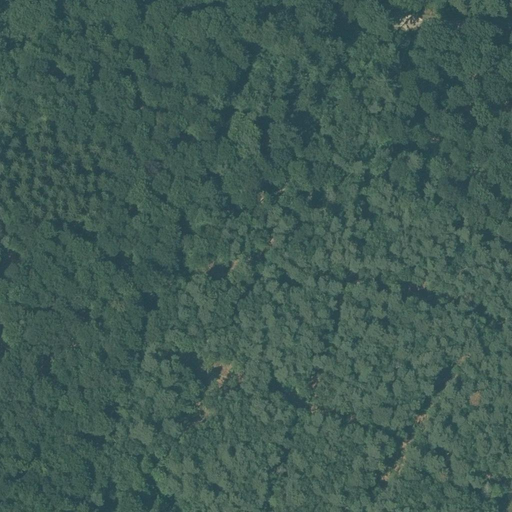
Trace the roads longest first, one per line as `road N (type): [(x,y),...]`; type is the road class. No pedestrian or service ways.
road 1 (unknown): [(511,34),(409,33),(17,0)]
road 2 (track): [(511,248),(441,196),(400,114),(395,73),(409,33),(408,0)]
road 3 (track): [(511,22),(430,24),(257,5)]
